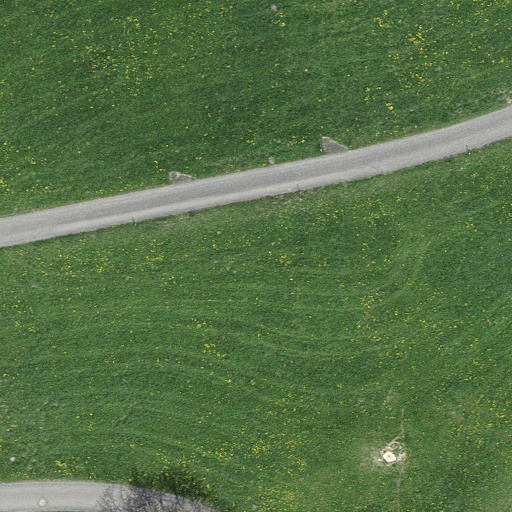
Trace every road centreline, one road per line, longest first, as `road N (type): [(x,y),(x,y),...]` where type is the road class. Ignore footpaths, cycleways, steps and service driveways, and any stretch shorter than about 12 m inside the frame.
road 1 (unclassified): [(511,119),(406,150),(0,232)]
road 2 (residential): [(178,511),(115,495),(0,496)]
